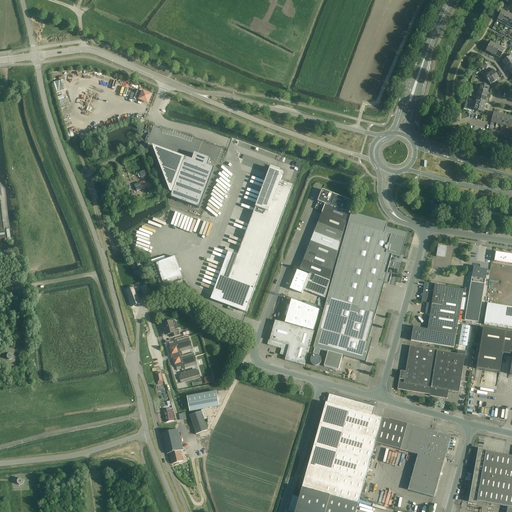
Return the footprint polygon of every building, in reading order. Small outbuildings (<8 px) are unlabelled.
[(507,13),(502,10),(496,21),(501,23),(507,13)] [(507,13),(501,23),(506,26),(511,15),(507,13)] [(490,54),(495,44),(490,42),(485,51),(490,54)] [(495,56),(500,47),(495,44),(490,54),(495,56)] [(500,47),(495,56),(500,59),(505,49),(500,47)] [(505,66),(511,61),(511,57),(511,55),(502,61),(505,66)] [(492,68),(487,71),(488,72),(494,82),(499,79),(492,68)] [(488,72),(483,75),(490,85),(494,82),(488,72)] [(476,89),(478,90),(488,92),(489,87),(477,84),(476,89)] [(143,91),(139,99),(148,103),(151,95),(143,91)] [(152,146),(152,147),(170,193),(172,193),(171,196),(170,198),(199,209),(214,169),(207,166),(210,159),(194,154),(192,160),(185,158),(152,146)] [(228,252),(213,292),(223,295),(220,303),(246,313),(252,296),(263,266),(293,186),(280,181),(283,173),(279,171),(270,168),(237,256),(228,252)] [(141,186),(140,183),(133,186),(135,192),(151,187),(150,184),(141,186)] [(0,204),(3,227),(9,226),(4,190),(0,184),(0,204)] [(325,204),(348,213),(349,213),(352,202),(322,190),(320,195),(319,195),(319,196),(319,197),(318,201),(325,204)] [(0,242),(5,241),(5,240),(10,239),(9,226),(3,227),(0,204),(0,242)] [(325,204),(321,213),(346,223),(348,213),(325,204)] [(314,348),(313,353),(319,355),(320,350),(328,352),(324,366),(338,370),(342,356),(362,361),(365,362),(368,353),(364,352),(368,338),(383,288),(377,286),(378,281),(384,283),(389,284),(391,275),(387,274),(392,255),(398,257),(397,258),(400,258),(402,253),(401,253),(407,234),(386,228),(387,223),(351,213),(350,215),(348,223),(313,348),(314,348)] [(318,223),(343,232),(346,223),(321,213),(318,223)] [(343,232),(318,223),(314,232),(340,242),(343,232)] [(340,242),(314,232),(311,241),(337,252),(340,242)] [(337,252),(311,241),(307,251),(335,261),(337,252)] [(438,246),(436,257),(445,258),(447,247),(438,246)] [(335,261),(307,251),(303,260),(332,271),(335,261)] [(511,264),(511,255),(496,252),(494,262),(511,264)] [(300,269),(310,273),(329,281),(332,271),(303,260),(300,269)] [(141,266),(132,269),(133,273),(138,271),(140,275),(143,274),(141,266)] [(480,268),(473,266),(464,320),(478,323),(487,270),(479,269),(480,268)] [(310,273),(309,275),(297,271),(290,289),(302,294),(303,290),(325,298),(330,281),(329,281),(310,273)] [(435,285),(434,285),(424,284),(421,302),(431,304),(427,330),(456,334),(463,290),(435,285)] [(149,293),(147,286),(141,288),(144,295),(149,293)] [(138,305),(140,304),(137,296),(136,296),(133,289),(127,291),(130,299),(129,299),(132,307),(134,306),(135,306),(137,305),(138,305)] [(269,340),(267,345),(287,351),(285,360),(304,366),(305,364),(314,332),(320,311),(291,300),(289,306),(287,306),(284,317),(286,317),(284,324),(275,321),(270,340),(269,340)] [(511,308),(487,304),(484,325),(511,329),(511,308)] [(172,321),(163,323),(164,328),(165,331),(166,335),(171,333),(172,337),(180,335),(178,329),(174,330),(172,321)] [(456,334),(427,330),(413,327),(411,341),(453,348),(456,334)] [(511,333),(483,328),(476,369),(499,373),(502,354),(510,355),(510,353),(511,353),(511,359),(509,374),(511,374),(511,333)] [(175,343),(169,345),(170,348),(169,349),(171,355),(172,359),(174,365),(175,365),(176,368),(182,367),(182,369),(183,369),(184,368),(185,368),(184,366),(196,362),(195,360),(196,360),(195,357),(194,357),(194,355),(182,359),(181,357),(182,356),(181,352),(180,352),(179,350),(191,347),(191,344),(190,341),(189,339),(177,343),(176,340),(174,341),(175,343)] [(400,371),(398,387),(402,387),(402,390),(408,391),(429,395),(430,396),(446,399),(447,399),(447,398),(448,391),(459,392),(460,387),(465,356),(465,352),(458,351),(458,355),(437,351),(410,347),(405,372),(400,371)] [(180,375),(178,376),(181,383),(200,377),(200,375),(198,370),(196,371),(196,370),(196,369),(180,373),(180,375)] [(212,376),(204,378),(205,384),(213,383),(212,376)] [(219,406),(216,391),(187,397),(189,412),(219,406)] [(295,511),(355,511),(375,443),(382,419),(373,416),(375,407),(329,394),(327,403),(326,403),(302,488),(295,511)] [(171,409),(164,411),(166,423),(174,421),(171,409)] [(201,412),(189,415),(196,434),(207,431),(201,412)] [(390,421),(382,419),(375,443),(418,455),(408,490),(434,497),(451,436),(390,420),(390,421)] [(167,454),(168,454),(169,454),(172,465),(183,462),(180,451),(183,451),(178,430),(162,433),(167,454)] [(478,449),(469,500),(468,502),(477,504),(477,502),(507,507),(506,511),(511,511),(511,456),(486,452),(486,450),(478,449)]
